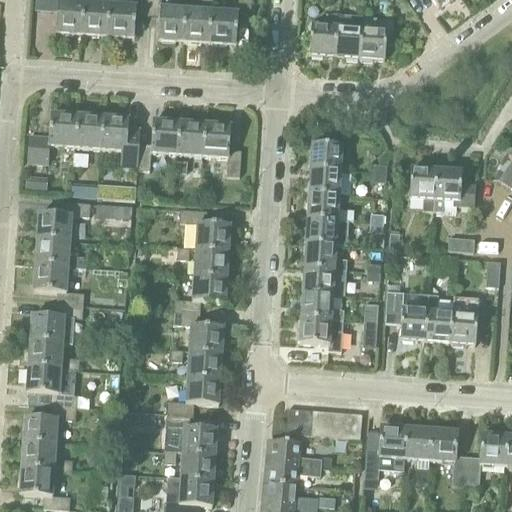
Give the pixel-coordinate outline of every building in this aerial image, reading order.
[(57,37),(83,39),(85,7),(59,5),(59,0),(46,0),(46,12),(59,13),(57,37)] [(136,19),(148,20),(149,0),(136,0),(136,10),(110,8),(108,41),(134,42),(136,19)] [(185,46),(187,13),(161,11),(161,0),(149,0),(148,20),(160,21),(159,44),(185,46)] [(240,0),(239,16),(213,14),(210,47),(236,49),(238,25),(250,26),(251,0),(240,0)] [(429,0),(438,12),(454,0),(429,0)] [(110,8),(85,7),(83,39),(108,41),(110,8)] [(185,46),(210,47),(213,14),(187,13),(185,46)] [(309,60),(333,61),(336,18),(325,18),(325,31),(311,30),(309,60)] [(333,61),(359,63),(361,33),(346,32),(347,19),(336,18),(333,61)] [(361,33),(359,63),(385,65),(386,48),(393,48),(394,23),(362,21),(361,33)] [(60,150),(75,152),(78,119),(52,117),(50,142),(29,140),(27,166),(49,168),(50,156),(59,157),(60,150)] [(75,152),(100,153),(102,121),(78,119),(75,152)] [(120,173),(137,174),(139,149),(140,133),(128,132),(128,123),(102,121),(100,153),(121,155),(120,173)] [(151,157),(176,159),(178,126),(152,124),(151,149),(139,149),(137,174),(150,175),(151,157)] [(176,159),(202,161),(204,128),(178,126),(176,159)] [(204,128),(202,161),(228,163),(227,180),(239,181),(241,156),(228,155),(230,130),(204,128)] [(310,173),(341,175),(342,151),(312,149),(310,173)] [(74,158),(74,170),(85,170),(85,159),(74,158)] [(511,186),(511,164),(498,185),(509,191),(511,186)] [(186,178),(187,166),(176,166),(176,177),(186,178)] [(374,177),(385,178),(386,170),(374,169),(374,177)] [(339,201),(341,175),(310,173),(309,199),(339,201)] [(422,216),(432,216),(435,175),(410,173),(408,203),(423,204),(422,216)] [(461,177),(435,175),(432,216),(443,217),(443,206),(453,206),(452,210),(473,212),(475,189),(460,188),(461,177)] [(385,187),(385,178),(374,177),(373,186),(385,187)] [(26,180),(25,194),(46,196),(47,182),(26,180)] [(79,202),(97,203),(98,189),(80,188),(79,202)] [(339,201),(309,199),(307,223),(337,225),(353,226),(353,215),(338,214),(339,201)] [(38,219),(36,244),(69,247),(71,221),(89,222),(90,209),(63,207),(62,220),(38,219)] [(120,223),(131,224),(132,212),(120,211),(120,223)] [(197,228),(196,254),(228,256),(230,230),(205,229),(206,216),(180,214),(179,227),(197,228)] [(383,228),(383,220),(371,219),(371,227),(383,228)] [(337,225),(307,223),(306,248),(336,250),(337,225)] [(383,228),(371,227),(370,236),(382,237),(383,228)] [(389,251),(398,252),(399,239),(390,239),(389,251)] [(448,255),(473,257),(474,244),(449,242),(448,255)] [(68,272),(69,247),(36,244),(34,270),(68,272)] [(336,250),(306,248),(304,273),(346,276),(347,264),(335,263),(336,250)] [(189,253),(178,252),(177,263),(188,264),(189,253)] [(194,279),(226,281),(228,256),(196,254),(194,279)] [(86,263),(75,262),(74,273),(85,274),(86,263)] [(430,274),(447,276),(447,278),(448,280),(451,281),(455,281),(456,263),(430,262),(430,266),(430,267),(430,274)] [(500,267),(486,266),(485,291),(498,292),(500,267)] [(380,278),(380,269),(368,268),(368,277),(380,278)] [(66,298),(68,272),(34,270),(32,295),(57,297),(56,310),(83,311),(83,299),(66,298)] [(346,276),(304,273),(302,299),(332,300),(332,299),(345,300),(346,276)] [(380,278),(368,277),(367,286),(379,286),(380,278)] [(225,307),(226,281),(194,279),(192,305),(174,304),(174,316),(199,318),(200,306),(225,307)] [(417,315),(402,314),(404,297),(386,296),(384,329),(400,330),(399,344),(425,346),(428,299),(418,298),(417,315)] [(302,299),(301,323),(343,326),(343,315),(331,315),(332,300),(302,299)] [(452,318),(437,317),(438,300),(428,299),(425,346),(450,348),(452,318)] [(454,302),(452,318),(450,348),(474,349),(477,313),(463,312),(463,303),(454,302)] [(363,327),(365,327),(377,328),(378,309),(365,308),(363,327)] [(83,311),(56,310),(56,322),(31,321),(29,347),(62,349),(64,322),(82,324),(83,311)] [(191,329),(189,356),(221,358),(223,332),(198,330),(199,318),(174,316),(173,328),(191,329)] [(343,326),(301,323),(299,348),(329,350),(330,335),(342,336),(343,326)] [(377,328),(365,327),(363,327),(362,352),(375,353),(377,328)] [(61,373),(62,349),(29,347),(28,371),(61,373)] [(182,355),(171,354),(170,365),(181,366),(182,355)] [(220,383),(221,358),(189,356),(187,381),(220,383)] [(68,364),(67,375),(78,375),(79,364),(68,364)] [(59,399),(61,373),(28,371),(26,397),(51,399),(50,411),(76,413),(76,400),(59,399)] [(168,406),(167,418),(193,420),(193,407),(218,409),(220,383),(187,381),(185,407),(168,406)] [(76,400),(76,413),(88,414),(89,401),(76,400)] [(76,413),(50,411),(49,423),(24,422),(22,449),(56,451),(57,424),(75,425),(76,413)] [(285,433),(285,438),(286,438),(297,439),(299,414),(287,413),(285,433)] [(312,415),(299,414),(297,439),(309,440),(312,415)] [(312,415),(309,440),(322,441),(323,416),(312,415)] [(323,416),(322,441),(334,442),(336,417),(323,416)] [(336,417),(334,442),(347,443),(349,418),(336,417)] [(184,431),(182,458),(215,460),(216,434),(192,432),(193,420),(167,418),(166,430),(184,431)] [(349,418),(347,443),(360,444),(361,433),(362,419),(349,418)] [(403,473),(404,462),(406,433),(381,431),(379,457),(367,456),(365,483),(378,484),(379,473),(392,474),(392,472),(403,473)] [(431,435),(406,433),(404,462),(429,464),(431,435)] [(456,436),(431,435),(429,464),(454,466),(452,490),(465,491),(467,463),(454,462),(456,436)] [(480,468),(504,470),(506,440),(482,438),(480,464),(467,463),(465,491),(478,492),(480,468)] [(269,444),(266,468),(320,473),(321,465),(297,462),(298,447),(270,444),(269,444)] [(54,476),(56,451),(22,449),(21,474),(54,476)] [(164,457),(164,468),(175,468),(176,457),(164,457)] [(213,486),(215,460),(182,458),(180,484),(213,486)] [(330,472),(331,463),(322,462),(321,471),(330,472)] [(71,477),(72,466),(61,465),(61,476),(71,477)] [(266,468),(265,488),(294,490),(295,479),(319,481),(320,473),(266,468)] [(427,488),(428,474),(417,473),(415,487),(427,488)] [(54,476),(21,474),(19,499),(44,500),(42,511),(68,511),(70,502),(52,501),(54,476)] [(95,497),(111,498),(112,480),(96,479),(95,497)] [(129,481),(118,480),(117,501),(127,501),(128,492),(135,492),(135,481),(129,481)] [(212,511),(213,486),(180,484),(179,510),(161,508),(160,511),(187,511),(187,510),(212,511)] [(265,488),(263,507),(315,511),(316,511),(317,504),(293,501),(294,490),(265,488)] [(327,511),(333,511),(334,503),(319,502),(318,511),(327,511)]
